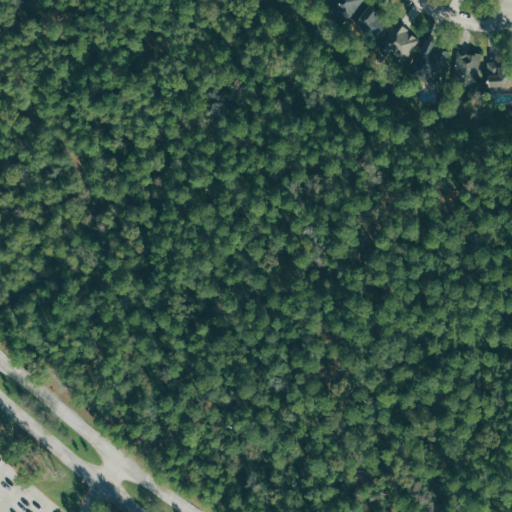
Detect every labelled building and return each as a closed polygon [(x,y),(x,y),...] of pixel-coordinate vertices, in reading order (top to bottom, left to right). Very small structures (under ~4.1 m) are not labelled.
[(344,0),(344,1),(342,1),(338,10),(358,17),(362,0),(344,0)] [(356,21),(374,38),(391,20),(373,3),(356,21)] [(383,42),(402,61),(421,41),(401,23),(383,42)] [(450,49),(424,40),(413,70),(440,79),(450,49)] [(458,85),(480,86),(481,52),(459,52),(458,85)] [(489,63),(488,86),(511,87),(511,74),(510,74),(510,64),(489,63)]
